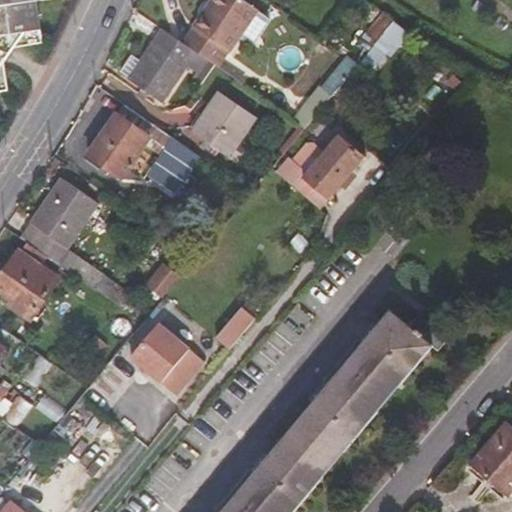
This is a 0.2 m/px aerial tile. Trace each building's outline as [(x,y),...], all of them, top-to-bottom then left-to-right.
[(0,0),(0,88),(11,87),(6,58),(11,47),(35,44),(28,2),(40,0),(0,0)] [(209,61),(216,66),(224,71),(235,56),(236,57),(265,16),(242,0),(224,0),(201,33),(203,35),(192,49),(197,53),(209,61)] [(141,88),(138,93),(148,99),(151,95),(162,103),(197,53),(192,49),(162,29),(136,67),(129,77),(128,79),(141,88)] [(381,36),(357,65),(367,73),(385,53),(389,56),(396,47),(381,36)] [(292,119),(304,128),(330,97),(344,80),(357,65),(346,57),(320,89),(318,88),(292,119)] [(196,80),(203,84),(216,66),(209,61),(196,80)] [(121,72),(129,77),(136,67),(128,62),(121,72)] [(344,80),(330,97),(342,107),(357,89),(344,80)] [(256,117),(220,93),(193,132),(228,157),(256,117)] [(157,127),(123,104),(116,114),(150,137),(157,127)] [(150,137),(116,114),(87,155),(122,179),(150,137)] [(304,178),(329,199),(365,157),(339,136),(307,174),(304,178)] [(170,142),(169,161),(188,161),(188,143),(170,142)] [(271,169),(294,188),(296,187),(321,208),(329,199),(304,178),(307,174),(299,168),(305,161),(289,147),(271,169)] [(31,224),(67,249),(98,204),(62,178),(31,224)] [(31,224),(22,238),(95,289),(106,276),(67,249),(31,224)] [(59,278),(19,252),(0,279),(0,289),(14,300),(10,304),(32,318),(59,278)] [(164,261),(148,282),(163,294),(179,273),(164,261)] [(106,276),(95,289),(124,309),(133,295),(106,276)] [(305,419),(225,511),(291,511),(296,507),(369,420),(430,346),(437,352),(454,333),(427,311),(410,329),(392,315),(305,419)] [(159,324),(131,358),(161,383),(190,350),(159,324)] [(511,428),(506,424),(472,463),(509,494),(511,490),(511,428)] [(0,472),(0,494),(12,480),(1,471),(0,472)] [(22,511),(11,502),(2,511),(22,511)]
